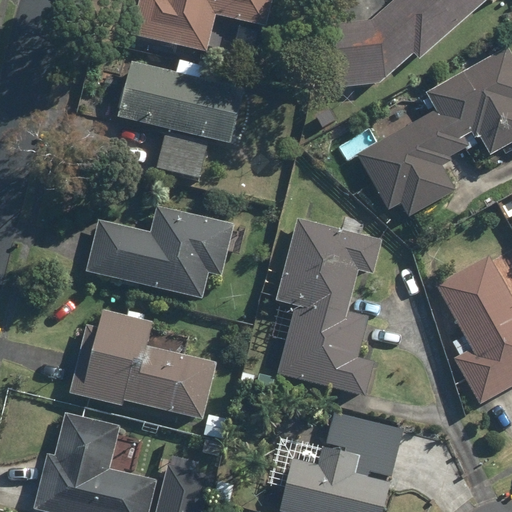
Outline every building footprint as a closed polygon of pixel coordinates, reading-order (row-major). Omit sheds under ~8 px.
[(139,0),(130,40),(210,58),(218,21),(270,32),(277,0),(139,0)] [(487,0),(397,0),(339,58),(376,96),(416,56),(423,63),(487,0)] [(511,49),(511,48),(436,91),(445,107),(358,156),(389,211),(403,204),(412,221),(459,195),(443,167),(484,144),(493,159),(511,147),(511,49)] [(247,94),(131,62),(117,118),(170,132),(160,171),(201,181),(211,142),(233,148),(247,94)] [(155,234),(100,222),(88,275),(205,301),(211,278),(225,281),(237,227),(160,210),(155,234)] [(384,242),(298,220),(277,304),(299,309),(281,379),(368,401),(377,366),(360,362),(371,319),(350,314),(361,273),(375,277),(384,242)] [(511,295),(493,260),(439,289),(463,336),(446,346),(479,409),(511,391),(511,295)] [(99,329),(87,326),(71,397),(125,409),(126,404),(207,422),(219,364),(151,349),(156,326),(103,314),(99,329)] [(326,451),(294,444),(279,511),(384,511),(403,427),(334,413),(326,451)] [(58,459),(49,457),(37,511),(150,511),(157,484),(112,475),(121,431),(66,420),(58,459)] [(206,511),(214,475),(170,465),(159,511),(206,511)]
